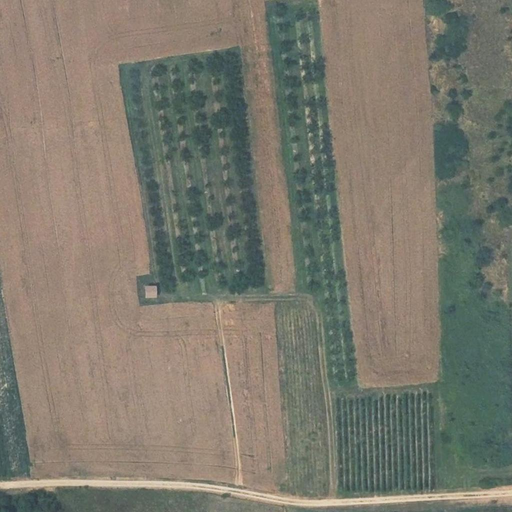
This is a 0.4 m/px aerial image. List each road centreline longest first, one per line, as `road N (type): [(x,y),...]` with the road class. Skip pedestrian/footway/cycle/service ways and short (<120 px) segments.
road 1 (track): [(0,485),(177,483),(332,504),(511,494)]
road 2 (track): [(332,504),(317,312),(305,295),(217,296)]
